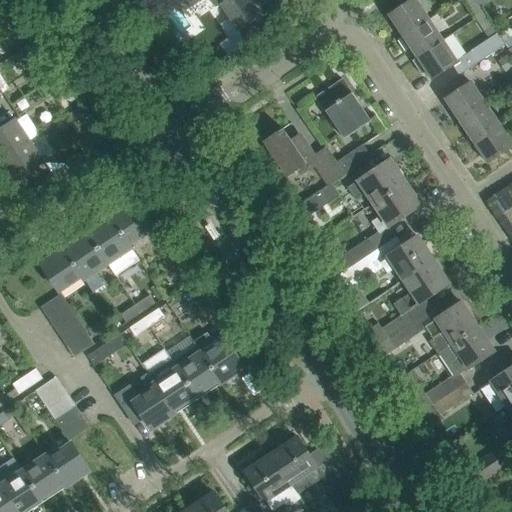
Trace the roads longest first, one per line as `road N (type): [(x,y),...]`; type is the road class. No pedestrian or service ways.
road 1 (residential): [(511,270),(343,26)]
road 2 (unclassified): [(331,367),(174,132)]
road 3 (residential): [(117,511),(331,367)]
road 4 (residential): [(174,132),(4,237)]
road 5 (unclassified): [(174,132),(343,26)]
road 6 (unclassified): [(431,511),(363,400),(333,371)]
road 7 (unclassified): [(174,132),(85,0)]
road 8 (unclassified): [(333,371),(344,411),(398,511)]
